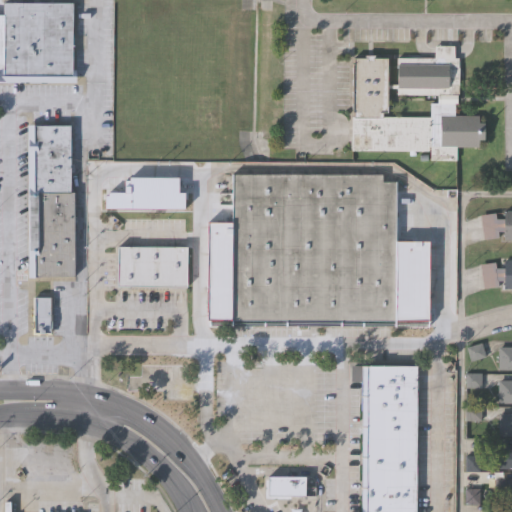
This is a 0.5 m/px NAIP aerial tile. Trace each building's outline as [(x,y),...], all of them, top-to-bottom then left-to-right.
[(78,81),(0,80),(0,13),(6,13),(6,1),(75,1),(74,67),(79,67),(78,81)] [(457,102),(455,102),(455,114),(485,114),(485,139),(479,139),(479,146),(457,146),(457,159),(430,159),(430,150),(354,149),(354,57),(387,58),(387,111),(383,111),(383,116),(430,116),(430,102),(438,102),(438,94),(398,93),(398,56),(435,56),(435,44),(454,45),(454,57),(459,57),(459,93),(457,93),(457,102)] [(74,276),(29,276),(27,125),(70,124),(70,192),(74,192),(74,276)] [(396,182),(396,326),(233,326),(233,174),(384,175),(384,182),(396,182)] [(502,219),(503,211),(511,211),(511,240),(502,240),(502,231),(497,231),(497,237),(483,240),(479,216),(494,213),(495,219),(502,219)] [(188,246),(188,285),(119,286),(118,246),(188,246)] [(503,268),(503,260),(511,260),(511,289),(502,289),(503,281),(496,281),(497,286),(482,288),(479,265),(494,262),(495,268),(503,268)] [(51,333),(32,333),(32,296),(52,296),(51,333)] [(482,359),(481,346),(468,347),(469,360),(482,359)] [(511,370),(497,370),(498,347),(511,347),(511,370)] [(418,364),(417,511),(362,511),(363,364),(418,364)] [(511,404),(497,404),(497,381),(511,381),(511,404)] [(511,437),(498,437),(498,414),(511,414),(511,437)] [(511,469),(496,469),(496,455),(494,455),(494,445),(511,445),(511,469)] [(265,499),(265,480),(269,480),(269,477),(306,477),(306,496),(292,496),(292,499),(265,499)] [(511,503),(496,503),(496,488),(493,488),(494,478),(511,478),(511,503)]
